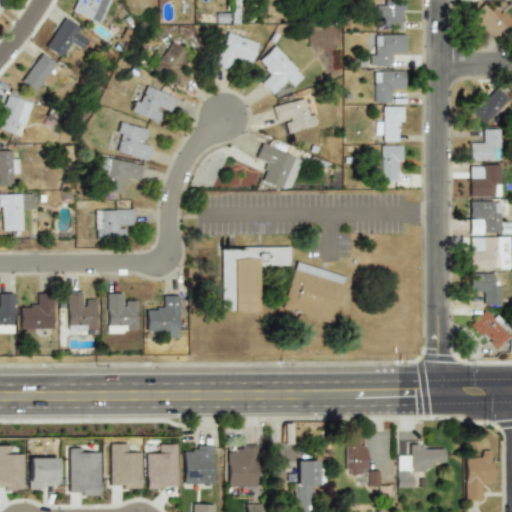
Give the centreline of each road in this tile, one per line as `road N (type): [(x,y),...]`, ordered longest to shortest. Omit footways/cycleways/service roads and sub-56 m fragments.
road 1 (secondary): [(511,378),(0,383)]
road 2 (secondary): [(0,406),(511,401)]
road 3 (residential): [(435,380),(433,0)]
road 4 (residential): [(0,270),(186,268),(185,191),(206,151),(235,122)]
